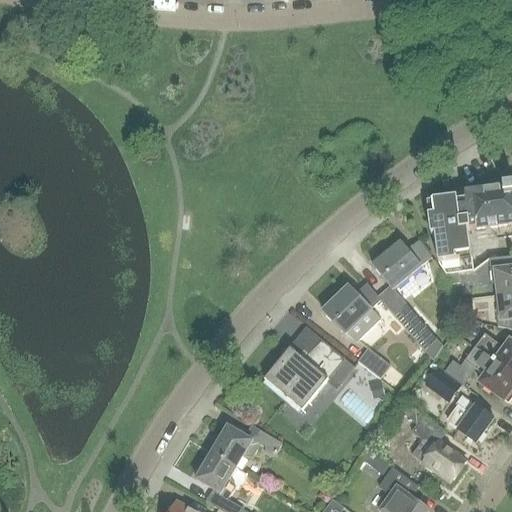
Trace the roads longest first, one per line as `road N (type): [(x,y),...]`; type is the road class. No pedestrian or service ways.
road 1 (residential): [(116,511),(165,422),(266,293),(353,212),(461,133),(511,109)]
road 2 (unclassified): [(438,0),(220,24),(31,0)]
